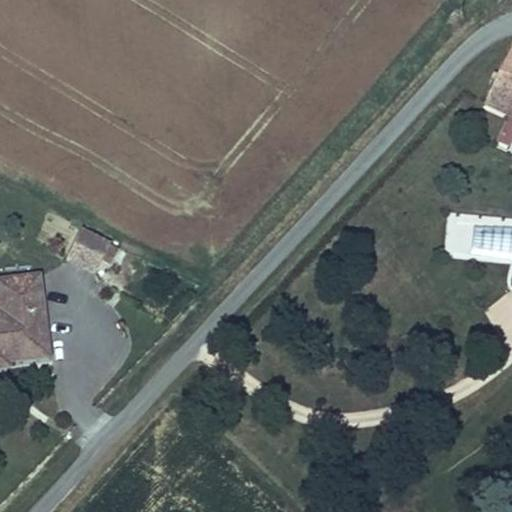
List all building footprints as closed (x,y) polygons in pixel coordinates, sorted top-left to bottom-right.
[(511,46),(479,105),(511,119),(511,46)] [(511,125),(501,123),(495,145),(511,149),(511,147),(511,125)] [(98,247),(71,231),(56,260),(84,273),(98,247)] [(28,312),(36,311),(31,276),(0,279),(0,352),(31,348),(28,312)] [(40,360),(36,311),(28,312),(31,348),(0,352),(0,369),(2,369),(1,364),(40,360)]
